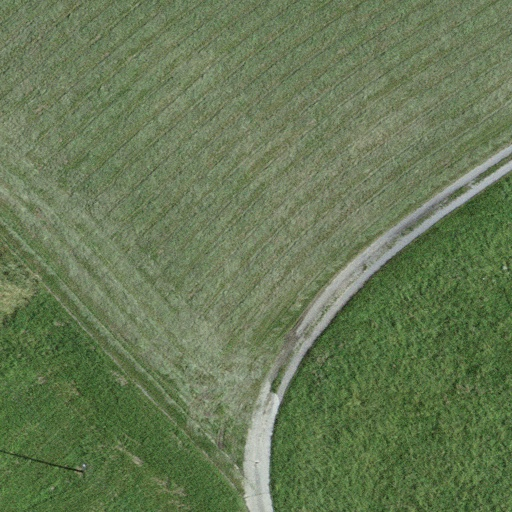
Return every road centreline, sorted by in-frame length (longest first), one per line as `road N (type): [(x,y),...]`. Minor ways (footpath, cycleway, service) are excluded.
road 1 (track): [(267,511),(259,486),(264,437),(311,335),(360,281),(511,173)]
road 2 (track): [(259,486),(0,229)]
